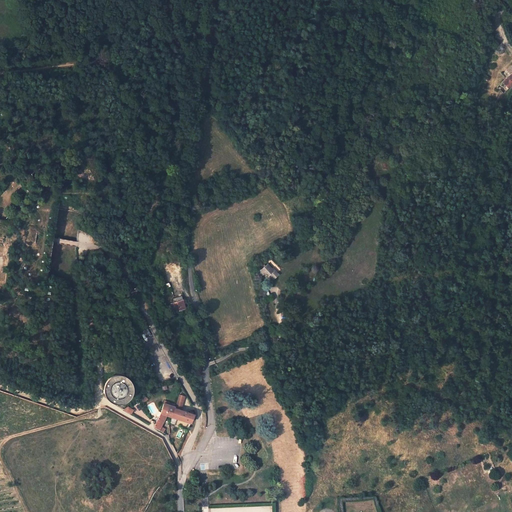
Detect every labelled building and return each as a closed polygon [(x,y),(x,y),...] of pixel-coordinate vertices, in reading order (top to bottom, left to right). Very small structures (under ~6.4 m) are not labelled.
[(502,74),(495,66),(490,72),(497,80),(502,74)] [(511,68),(508,72),(511,74),(502,83),(508,88),(509,89),(511,86),(511,68)] [(502,83),(500,85),(506,91),(508,88),(502,83)] [(62,198),(37,193),(21,280),(46,284),(48,274),(54,241),(60,208),(62,198)] [(177,260),(163,265),(169,282),(183,277),(177,260)] [(273,270),(268,265),(261,270),(267,276),(269,274),(273,279),(278,274),(274,270),(273,270)] [(261,290),(263,299),(270,296),(267,289),(261,290)] [(183,297),(175,299),(177,311),(178,310),(179,313),(181,312),(181,309),(185,308),(183,297)] [(107,373),(118,369),(115,362),(105,367),(107,373)] [(132,383),(131,381),(130,379),(127,377),(125,376),(123,375),(121,374),(119,374),(117,374),(113,376),(111,377),(109,379),(108,380),(106,382),(106,385),(105,387),(105,389),(105,392),(106,394),(107,396),(109,398),(110,399),(112,401),(114,402),(119,403),(121,402),(123,402),(126,401),(127,400),(129,399),(130,397),(132,395),(133,393),(133,391),(133,387),(132,383)] [(164,403),(162,413),(155,425),(156,429),(160,432),(161,429),(166,415),(172,417),(175,408),(176,407),(164,403)] [(181,410),(175,408),(172,417),(192,423),(195,415),(181,410)] [(176,441),(172,443),(177,454),(180,448),(176,441)]
